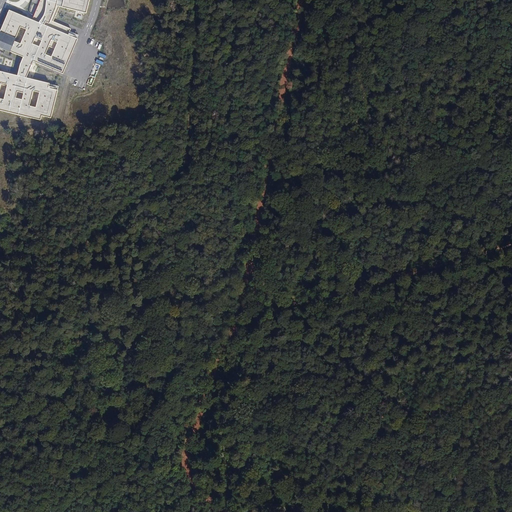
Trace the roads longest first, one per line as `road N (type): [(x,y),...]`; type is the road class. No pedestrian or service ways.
road 1 (track): [(295,0),(184,470),(210,496)]
road 2 (track): [(229,292),(261,299),(511,234)]
